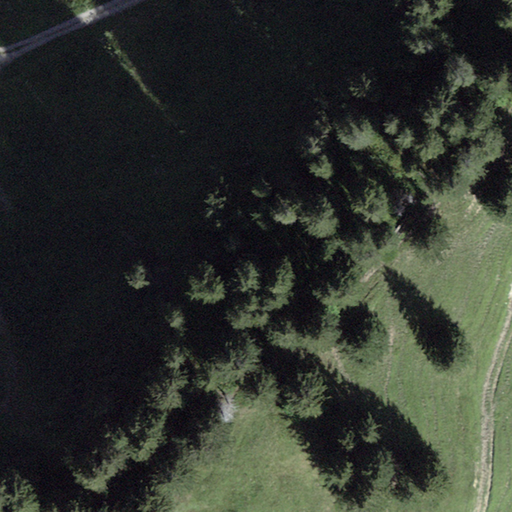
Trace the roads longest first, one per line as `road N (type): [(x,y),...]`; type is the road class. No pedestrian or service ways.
road 1 (track): [(460,511),(511,281)]
road 2 (track): [(151,0),(28,53),(0,56)]
